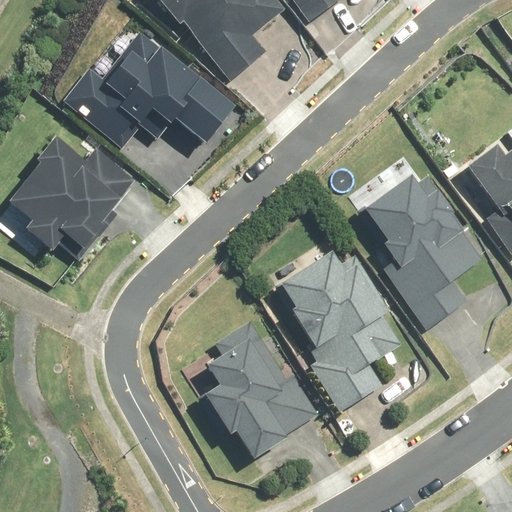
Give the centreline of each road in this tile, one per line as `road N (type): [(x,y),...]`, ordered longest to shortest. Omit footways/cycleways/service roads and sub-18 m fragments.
road 1 (residential): [(470,0),(133,306),(125,351),(199,511)]
road 2 (residential): [(511,407),(351,511)]
